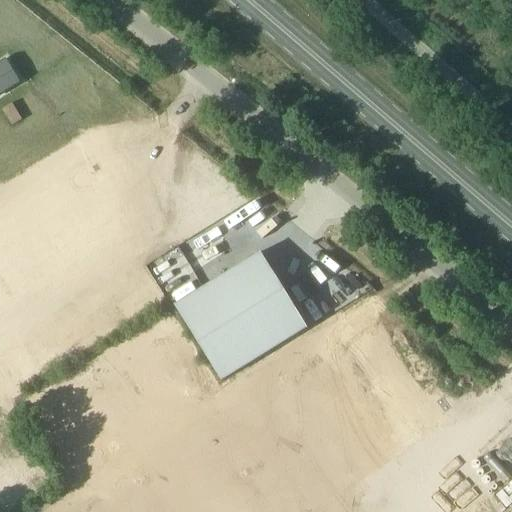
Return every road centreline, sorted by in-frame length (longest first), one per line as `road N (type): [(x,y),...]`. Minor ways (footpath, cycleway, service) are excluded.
road 1 (unclassified): [(511,325),(104,0)]
road 2 (primary): [(511,227),(247,0)]
